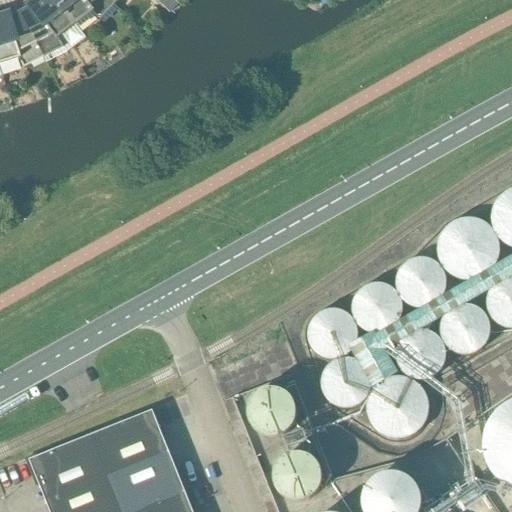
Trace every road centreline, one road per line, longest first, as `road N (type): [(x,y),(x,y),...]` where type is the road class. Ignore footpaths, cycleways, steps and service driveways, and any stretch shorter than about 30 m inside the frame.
road 1 (secondary): [(163,297),(511,102)]
road 2 (unclassified): [(245,511),(163,297)]
road 3 (secondary): [(0,388),(163,297)]
